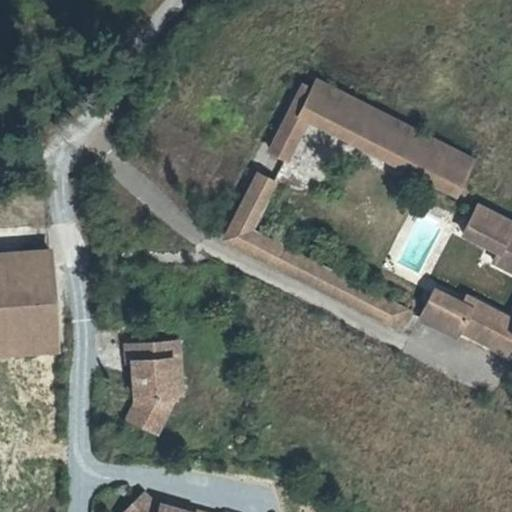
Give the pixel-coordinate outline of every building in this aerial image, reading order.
[(305,86),(267,152),(284,162),(308,121),(446,198),(467,161),(316,76),(309,89),(305,86)] [(222,231),(391,326),(401,308),(249,223),(278,172),(260,163),(222,231)] [(511,237),(508,236),(511,228),(475,207),(458,237),(493,257),(487,269),(511,283),(511,237)] [(0,358),(60,356),(53,247),(0,249),(0,358)] [(430,330),(444,307),(424,296),(411,319),(430,330)] [(460,297),(451,312),(464,319),(466,316),(508,339),(511,341),(511,312),(506,323),(460,297)] [(501,351),(508,339),(466,316),(464,319),(451,312),(444,307),(430,330),(449,341),(456,331),(498,356),(501,351)] [(401,308),(391,326),(397,329),(407,311),(401,308)] [(511,356),(511,341),(508,339),(501,351),(511,356)] [(174,345),(123,347),(123,363),(128,363),(128,377),(131,377),(131,387),(129,387),(129,407),(121,421),(149,436),(165,407),(165,401),(168,401),(167,363),(174,362),(174,345)] [(174,362),(167,363),(168,401),(176,401),(174,362)] [(158,511),(154,511),(143,499),(128,511),(158,511)]
